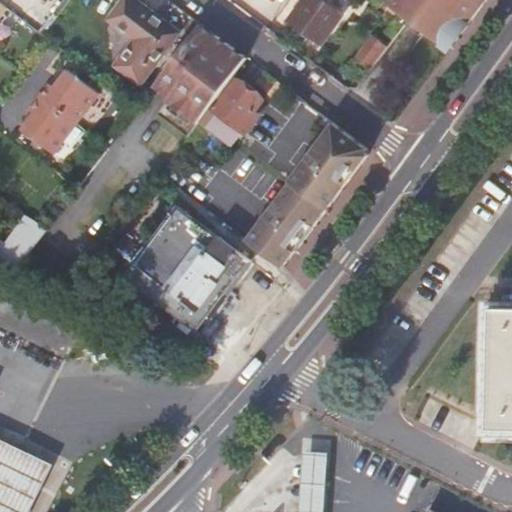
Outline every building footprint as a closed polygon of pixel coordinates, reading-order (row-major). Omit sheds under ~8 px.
[(342,17),(319,0),(307,0),(292,20),(322,43),(342,17)] [(392,0),(454,46),(489,0),(392,0)] [(170,45),(120,8),(102,31),(128,51),(110,77),(133,94),(170,45)] [(205,117),(226,88),(248,60),(201,25),(155,87),(171,99),(158,115),(189,139),(205,117)] [(359,55),(374,66),(391,44),(376,33),(359,55)] [(56,88),(52,84),(43,98),(78,124),(100,94),(68,71),(56,88)] [(209,121),(231,92),(226,88),(205,117),(209,121)] [(244,130),(258,112),(231,92),(209,121),(240,145),(248,133),(244,130)] [(24,131),(56,155),(78,124),(43,98),(42,98),(33,111),(37,114),(24,131)] [(369,150),(335,125),(291,182),(293,183),(246,241),(283,269),(371,157),(369,150)] [(8,188),(42,209),(64,174),(30,153),(8,188)] [(197,331),(249,261),(177,208),(124,277),(197,331)] [(0,261),(19,272),(49,231),(21,214),(3,240),(1,238),(0,239),(0,261)] [(511,432),(511,311),(493,311),(490,432),(511,432)] [(30,511),(54,466),(0,439),(0,511),(30,511)] [(332,511),(335,446),(310,445),(306,511),(332,511)]
